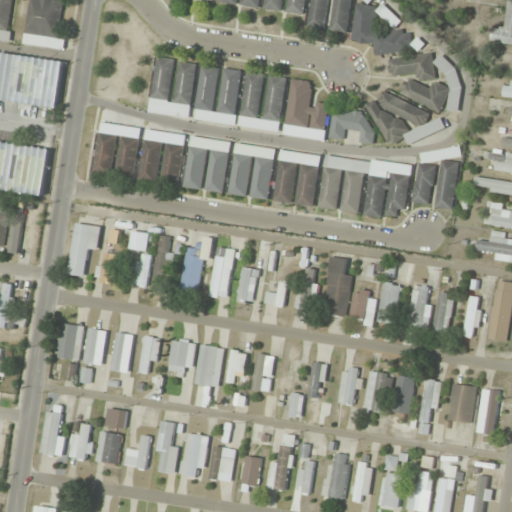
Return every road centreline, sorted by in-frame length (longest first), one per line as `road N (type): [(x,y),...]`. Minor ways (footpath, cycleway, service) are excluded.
road 1 (tertiary): [(19,511),(94,0)]
road 2 (residential): [(49,296),(511,367)]
road 3 (residential): [(66,185),(402,240),(426,229)]
road 4 (residential): [(25,475),(262,511)]
road 5 (residential): [(142,0),(172,32),(326,58),(345,72)]
road 6 (residential): [(32,418),(0,413),(52,275)]
